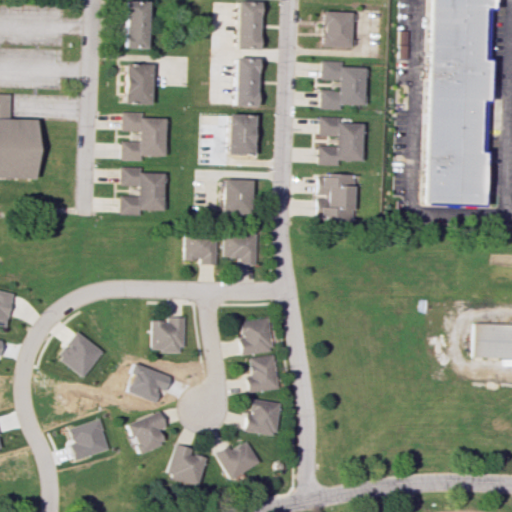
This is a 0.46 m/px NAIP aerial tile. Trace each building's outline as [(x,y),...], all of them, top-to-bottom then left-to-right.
[(142,48),(143,0),(120,0),(119,47),(142,48)] [(231,0),(230,48),(253,49),(254,0),(239,0),(231,0)] [(484,0),(478,203),(425,202),(432,0),(484,0)] [(346,46),(347,11),(318,10),(318,45),(346,46)] [(395,57),(404,57),(403,30),(394,30),(395,57)] [(252,105),(252,57),(229,57),(228,105),(252,105)] [(360,67),(338,66),(339,61),(317,60),(316,79),(334,79),(333,89),(316,89),(315,108),(335,108),(335,104),(359,104),(360,67)] [(119,103),(146,103),(147,63),(120,63),(119,103)] [(160,155),(161,117),(138,117),(138,112),(118,111),(117,130),(134,131),(134,141),(117,140),(116,159),(137,160),(138,154),(160,155)] [(248,154),(249,114),(222,113),(221,154),(248,154)] [(313,164),(335,164),(335,159),(357,160),(358,122),(336,122),(336,116),(314,116),(314,135),(331,135),(331,145),(314,145),(313,164)] [(0,175),(28,177),(30,121),(0,119),(0,175)] [(115,214),(134,214),(135,209),(159,209),(159,172),(137,172),(138,166),(116,166),(116,185),(134,185),(133,195),(116,195),(115,214)] [(313,173),(312,196),(311,217),(350,218),(351,174),(313,173)] [(246,213),(247,179),(218,178),(218,212),(246,213)] [(252,264),(252,232),(219,232),(218,257),(235,257),(235,263),(252,264)] [(195,263),(213,264),(213,235),(179,234),(179,259),(195,259),(195,263)] [(179,316),(163,316),(163,320),(146,320),(146,351),(178,351),(179,316)] [(236,354),(268,351),(265,317),(235,320),(237,337),(234,337),(236,354)] [(511,358),(511,357),(511,323),(468,323),(467,356),(498,357),(498,364),(510,364),(511,358)] [(78,377),(98,351),(72,331),(52,357),(78,377)] [(245,356),(246,375),(241,375),(242,391),(272,389),(270,355),(245,356)] [(164,377),(151,371),(146,384),(158,389),(164,377)] [(238,431),(271,434),(274,401),(246,398),(245,414),(239,413),(238,431)] [(159,427),(154,411),(123,422),(132,453),(158,445),(153,428),(159,427)] [(105,449),(95,417),(64,427),(69,442),(65,444),(70,459),(105,449)] [(208,452),(223,479),(253,462),(240,440),(225,449),(222,444),(208,452)] [(186,448),(170,443),(160,474),(191,485),(200,457),(185,452),(186,448)]
